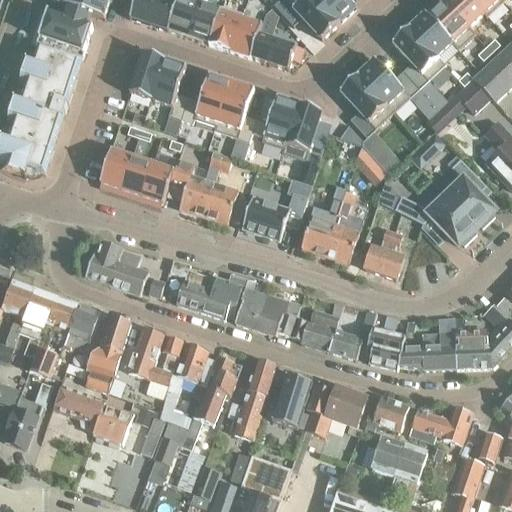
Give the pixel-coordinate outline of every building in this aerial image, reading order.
[(52,0),(52,4),(51,3),(50,5),(66,10),(62,22),(88,30),(92,19),(104,23),(112,0),(52,0)] [(169,34),(177,12),(175,11),(141,0),(137,0),(130,22),(169,35),(169,34)] [(177,12),(169,34),(190,41),(201,7),(203,0),(179,0),(175,11),(177,12)] [(340,28),(313,0),(292,0),(287,4),(284,1),(274,10),(294,31),(303,23),(322,44),(340,28)] [(346,0),(313,0),(340,28),(357,12),(346,0)] [(468,0),(451,0),(444,6),(469,33),(470,32),(484,19),(485,18),(468,0)] [(468,0),(485,18),(484,19),(487,22),(504,7),(497,0),(468,0)] [(470,32),(469,33),(444,6),(429,20),(429,21),(453,47),(452,48),(459,55),(476,39),(470,32)] [(209,48),(220,14),(201,7),(190,41),(209,48)] [(231,56),(243,21),(244,17),(223,10),(221,14),(220,14),(209,48),(209,49),(231,56)] [(264,28),(261,38),(260,38),(252,62),(289,74),(292,65),(300,67),(304,53),(271,42),(279,20),(272,13),(266,19),(263,28),(264,28)] [(437,62),(452,48),(453,47),(429,21),(429,20),(426,16),(409,32),(437,62)] [(88,30),(62,22),(48,17),(39,42),(44,43),(41,51),(83,64),(93,32),(88,30)] [(243,21),(231,56),(251,63),(252,62),(260,38),(261,38),(264,28),(263,28),(243,21)] [(412,68),(403,76),(420,94),(445,70),(437,62),(409,32),(393,47),(412,68)] [(486,51),(492,58),(500,50),(495,43),(486,51)] [(511,48),(473,83),(491,102),(496,107),(511,91),(511,48)] [(23,87),(28,89),(71,103),(83,64),(41,51),(40,50),(37,59),(31,57),(29,65),(28,67),(30,67),(23,87)] [(492,58),(486,51),(477,59),(483,66),(492,58)] [(151,105),(165,64),(144,57),(130,98),(151,105)] [(394,118),(420,94),(403,76),(395,84),(375,63),(358,79),(394,118)] [(173,112),(177,98),(178,98),(186,71),(165,64),(151,105),(173,112)] [(473,83),(467,77),(458,85),(464,91),(473,83)] [(201,105),(201,106),(195,124),(216,131),(215,136),(232,86),(209,78),(201,105)] [(394,118),(358,79),(340,96),(359,117),(351,125),(367,143),(394,118)] [(491,102),(473,83),(464,91),(455,99),(473,119),(491,102)] [(232,86),(215,136),(237,143),(245,120),(246,121),(254,93),(232,86)] [(11,126),(15,127),(58,141),(71,103),(28,89),(25,98),(19,96),(16,104),(16,105),(17,106),(11,126)] [(182,125),(189,102),(178,98),(177,98),(173,112),(170,121),(182,125)] [(268,128),(269,128),(264,142),(263,146),(284,154),(283,158),(284,158),(300,109),(277,101),(268,128)] [(194,129),(195,124),(201,106),(201,105),(189,102),(182,125),(194,129)] [(284,158),(306,166),(314,143),(323,116),(300,109),(284,158)] [(146,121),(135,117),(132,125),(143,129),(146,121)] [(237,143),(249,147),(252,138),(257,124),(246,121),(245,120),(237,143)] [(252,138),(264,142),(269,128),(268,128),(257,124),(252,138)] [(58,141),(15,127),(12,136),(6,135),(4,142),(3,144),(5,144),(0,158),(0,164),(7,167),(6,171),(27,178),(29,174),(46,179),(58,141)] [(486,167),(511,195),(511,140),(499,127),(485,140),(500,155),(486,167)] [(341,142),(362,151),(363,150),(364,146),(363,145),(349,130),(341,142)] [(128,139),(139,142),(141,135),(130,131),(128,139)] [(141,135),(139,142),(150,146),(152,138),(141,135)] [(436,136),(409,162),(421,173),(447,148),(436,136)] [(326,147),(314,143),(306,166),(319,170),(326,147)] [(183,149),(172,145),(169,152),(181,156),(183,149)] [(362,151),(356,168),(375,190),(388,179),(387,178),(363,150),(362,151)] [(100,188),(121,195),(133,160),(112,153),(100,188)] [(195,171),(179,166),(169,195),(184,200),(180,214),(204,221),(214,189),(219,174),(223,161),(214,158),(205,186),(192,182),(195,171)] [(133,160),(121,195),(142,202),(154,168),(133,160)] [(228,177),(232,164),(223,161),(219,174),(228,177)] [(459,179),(442,196),(477,233),(480,230),(483,233),(495,221),(493,218),(496,215),(479,199),(487,191),(461,164),(452,172),(459,179)] [(175,174),(154,168),(142,202),(164,209),(175,174)] [(214,189),(204,221),(228,229),(238,197),(214,189)] [(337,191),(333,204),(343,207),(346,196),(347,194),(337,191)] [(475,236),(477,233),(442,196),(425,212),(403,201),(396,215),(424,229),(432,222),(459,250),(462,247),(465,250),(477,238),(475,236)] [(286,230),(298,234),(308,204),(293,199),(288,215),(253,203),(242,234),(280,247),(286,230)] [(326,217),(339,221),(343,207),(333,204),(331,203),(326,217)] [(336,230),(326,260),(350,268),(360,238),(346,234),(354,211),(343,207),(339,221),(336,230)] [(302,253),(326,260),(336,230),(312,222),(302,253)] [(383,245),(391,248),(395,237),(387,234),(383,245)] [(395,237),(391,248),(400,251),(404,239),(395,237)] [(365,273),(381,279),(388,257),(391,249),(384,246),(381,255),(372,252),(365,273)] [(86,281),(110,289),(122,254),(101,248),(97,260),(94,259),(86,281)] [(388,257),(381,279),(398,284),(405,263),(394,259),(396,250),(391,249),(388,257)] [(122,254),(110,289),(141,300),(149,277),(138,273),(141,262),(122,255),(123,254),(122,254)] [(172,276),(182,279),(184,280),(187,271),(175,267),(172,276)] [(186,311),(201,316),(212,282),(190,274),(180,305),(187,307),(186,311)] [(228,288),(212,282),(201,316),(226,324),(233,303),(243,307),(244,305),(242,305),(248,284),(230,279),(228,288)] [(149,299),(158,302),(163,286),(154,283),(149,299)] [(236,328),(256,334),(263,312),(266,313),(270,301),(253,296),(256,286),(248,284),(242,305),(244,305),(243,307),(236,328)] [(15,349),(21,335),(36,294),(14,286),(3,314),(16,319),(6,345),(15,349)] [(46,328),(57,302),(36,294),(21,335),(32,340),(24,359),(34,363),(46,328)] [(278,337),(292,341),(298,323),(302,311),(270,301),(266,313),(263,312),(256,334),(277,341),(278,337)] [(46,328),(34,363),(29,375),(42,380),(50,383),(59,360),(44,355),(47,348),(49,349),(54,337),(51,337),(53,332),(68,338),(79,309),(57,302),(46,328)] [(330,357),(337,335),(344,310),(335,307),(333,320),(315,315),(313,323),(311,322),(309,326),(298,323),(292,341),(303,345),(302,348),(330,357)] [(100,317),(79,309),(68,338),(63,352),(73,355),(78,341),(90,346),(100,317)] [(370,367),(398,373),(405,340),(380,333),(383,319),(377,318),(373,332),(370,345),(375,346),(370,367)] [(112,322),(102,351),(122,357),(132,327),(112,322)] [(487,336),(456,338),(457,373),(492,372),(492,370),(505,356),(511,348),(511,322),(509,324),(511,326),(508,331),(503,326),(497,333),(502,337),(496,343),(487,338),(487,336)] [(367,353),(370,345),(373,332),(365,329),(362,342),(337,335),(330,357),(358,365),(361,352),(367,353)] [(170,391),(168,396),(169,396),(175,378),(163,374),(155,371),(166,339),(143,332),(129,376),(170,391)] [(400,370),(408,371),(414,373),(414,372),(425,374),(424,374),(457,373),(456,338),(443,338),(440,338),(440,351),(403,353),(406,340),(405,340),(398,373),(399,374),(400,370)] [(168,358),(163,374),(175,378),(180,361),(184,346),(168,340),(168,341),(163,356),(168,358)] [(0,362),(8,366),(14,352),(0,346),(0,362)] [(207,391),(217,364),(208,360),(210,354),(188,347),(178,379),(175,378),(169,396),(160,422),(169,425),(184,430),(188,420),(174,415),(184,383),(207,391)] [(114,383),(122,357),(102,351),(93,358),(87,374),(91,375),(114,383)] [(207,391),(227,398),(231,400),(242,370),(235,367),(218,361),(217,364),(207,391)] [(257,363),(247,394),(268,400),(277,369),(257,363)] [(86,390),(109,397),(114,383),(91,375),(86,390)] [(287,379),(286,380),(287,380),(272,423),(272,424),(297,433),(298,432),(297,431),(312,388),(312,387),(287,379)] [(114,383),(109,397),(122,402),(127,387),(114,383)] [(4,446),(27,454),(43,411),(46,412),(54,391),(43,387),(35,407),(20,402),(15,415),(14,415),(7,435),(8,435),(4,446)] [(306,436),(325,443),(332,423),(357,432),(368,402),(337,391),(335,395),(316,389),(307,414),(313,416),(306,436)] [(1,407),(12,411),(18,394),(7,390),(1,407)] [(184,430),(169,425),(155,463),(170,468),(177,449),(192,454),(203,426),(214,431),(227,398),(207,391),(194,423),(191,433),(184,430)] [(82,431),(95,435),(97,429),(105,407),(106,406),(65,392),(57,415),(81,423),(82,431)] [(254,445),(268,400),(247,394),(242,410),(233,407),(228,421),(234,423),(230,436),(235,437),(234,439),(254,445)] [(504,410),(500,415),(501,415),(509,421),(511,422),(511,400),(507,407),(504,410)] [(371,411),(367,424),(401,435),(409,411),(381,401),(378,413),(371,411)] [(97,429),(95,435),(94,439),(123,449),(134,418),(105,407),(97,429)] [(136,425),(150,431),(154,421),(156,416),(142,410),(136,425)] [(418,414),(410,439),(434,447),(436,440),(444,443),(443,444),(463,450),(474,418),(454,411),(450,425),(447,424),(418,414)] [(141,457),(152,461),(165,426),(154,421),(150,431),(141,457)] [(188,421),(184,430),(191,433),(194,423),(188,421)] [(376,429),(368,426),(364,437),(373,440),(376,429)] [(362,434),(357,432),(351,430),(348,437),(360,441),(362,434)] [(471,511),(472,508),(473,508),(487,465),(495,467),(503,441),(487,436),(479,462),(482,463),(480,469),(464,463),(453,497),(465,501),(463,507),(462,507),(460,511),(471,511)] [(373,473),(392,479),(402,448),(383,441),(373,473)] [(402,448),(392,479),(386,500),(400,504),(401,500),(406,501),(403,509),(410,511),(418,488),(428,456),(402,448)] [(241,492),(241,493),(281,506),(292,474),(253,461),(241,492)] [(455,472),(437,466),(433,479),(450,485),(455,472)] [(204,471),(193,498),(209,504),(220,477),(204,471)] [(511,511),(511,476),(501,509),(511,511)] [(221,486),(212,511),(233,511),(240,492),(221,486)] [(332,511),(378,511),(380,505),(339,492),(332,511)] [(246,506),(243,511),(278,511),(281,506),(241,493),(238,503),(246,506)]
